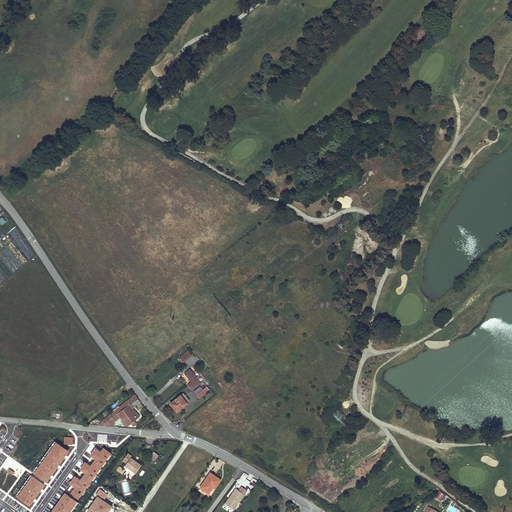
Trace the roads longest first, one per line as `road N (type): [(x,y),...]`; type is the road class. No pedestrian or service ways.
road 1 (unclassified): [(0,193),(173,432)]
road 2 (unclassified): [(0,420),(173,432)]
road 3 (unclassified): [(173,432),(218,450),(307,511)]
